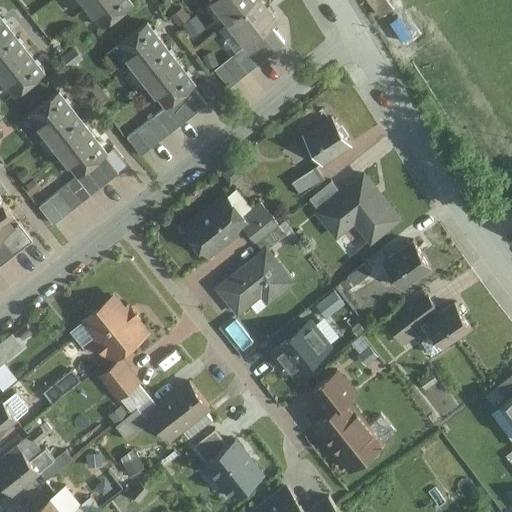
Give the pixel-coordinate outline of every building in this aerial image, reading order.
[(94,0),(89,4),(103,23),(133,2),(132,0),(94,0)] [(254,0),(217,0),(232,18),(254,0)] [(267,0),(254,0),(232,18),(250,40),(272,22),(280,15),(267,0)] [(0,39),(14,29),(0,9),(0,39)] [(287,41),(272,22),(250,40),(216,68),(231,84),(287,41)] [(120,45),(136,66),(165,43),(149,23),(120,45)] [(0,39),(0,73),(31,50),(14,29),(0,39)] [(136,66),(151,85),(180,63),(165,43),(136,66)] [(0,73),(0,74),(15,94),(46,70),(31,50),(0,73)] [(151,85),(167,105),(194,84),(196,83),(180,63),(151,85)] [(209,101),(194,84),(167,105),(128,135),(142,153),(209,101)] [(32,114),(47,134),(79,109),(64,89),(32,114)] [(47,134),(62,154),(95,129),(79,109),(47,134)] [(334,116),(303,137),(323,165),(353,144),(334,116)] [(62,154),(78,174),(105,154),(110,150),(95,129),(62,154)] [(120,172),(105,154),(78,174),(40,205),(56,223),(120,172)] [(302,193),(326,177),(317,165),(293,182),(302,193)] [(320,207),(316,210),(339,238),(356,223),(373,244),(406,218),(365,170),(341,190),(320,207)] [(320,207),(341,190),(333,181),(312,198),(320,207)] [(228,190),(186,225),(212,256),(246,227),(254,220),(246,211),(228,190)] [(6,198),(0,202),(0,235),(19,221),(22,218),(6,198)] [(261,198),(246,211),(254,220),(246,227),(258,242),(281,221),(261,198)] [(0,265),(34,238),(19,221),(0,235),(0,265)] [(295,237),(281,221),(258,242),(263,248),(267,244),(275,253),(295,237)] [(420,239),(386,262),(402,287),(436,264),(420,239)] [(263,248),(216,286),(239,314),(262,295),(270,303),(298,280),(275,253),(267,244),(263,248)] [(366,262),(350,275),(357,284),(373,271),(366,262)] [(149,333),(115,292),(80,321),(114,362),(149,333)] [(416,324),(437,308),(429,295),(391,324),(405,344),(421,333),(416,324)] [(444,347),(473,328),(455,303),(427,323),(444,347)] [(312,318),(274,348),(298,378),(336,348),(312,318)] [(142,381),(125,360),(101,378),(118,400),(142,381)] [(73,367),(44,388),(54,401),(83,381),(73,367)] [(327,416),(351,398),(360,390),(341,368),(309,392),(327,416)] [(150,411),(171,438),(211,407),(190,380),(150,411)] [(385,444),(351,398),(327,416),(316,424),(351,470),(385,444)] [(511,399),(502,407),(511,419),(511,399)] [(0,412),(0,432),(10,426),(0,412)] [(208,462),(228,445),(216,429),(195,444),(208,462)] [(0,461),(0,478),(13,494),(55,460),(33,434),(0,461)] [(270,475),(240,437),(228,445),(208,462),(238,500),(270,475)] [(310,511),(289,486),(256,511),(310,511)] [(63,511),(52,498),(34,511),(63,511)]
